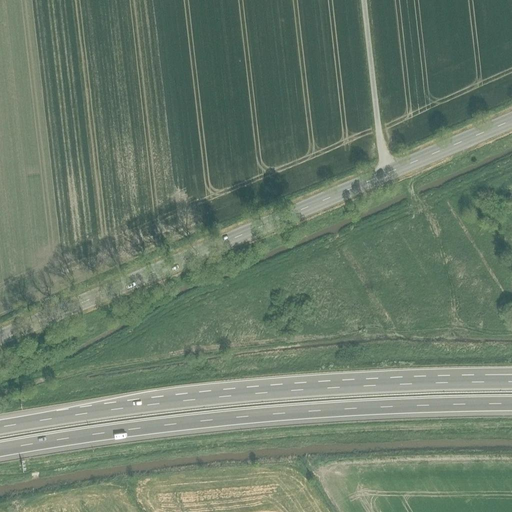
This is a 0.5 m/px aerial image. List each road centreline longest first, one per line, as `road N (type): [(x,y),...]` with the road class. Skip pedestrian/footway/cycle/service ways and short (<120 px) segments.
road 1 (tertiary): [(0,337),(511,119)]
road 2 (motorway): [(0,450),(280,414),(511,405)]
road 3 (motorway): [(511,383),(296,391),(0,428)]
